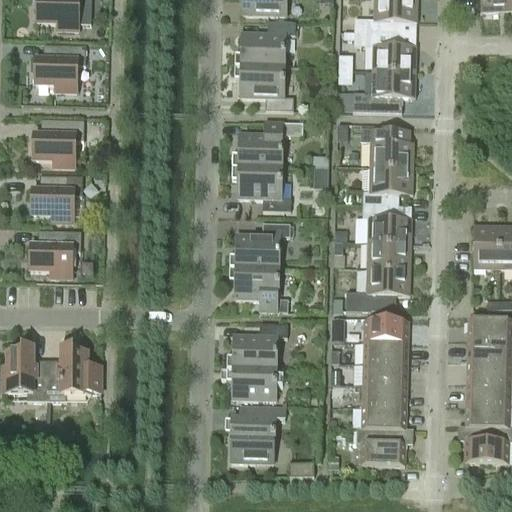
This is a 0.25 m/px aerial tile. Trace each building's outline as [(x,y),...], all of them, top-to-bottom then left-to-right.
[(38,2),(37,28),(57,29),(57,35),(79,35),(79,29),(90,30),(92,4),(88,4),(87,0),(45,0),(45,2),(38,2)] [(286,0),(243,0),(243,20),(286,21),(286,0)] [(418,1),(375,0),(374,25),(368,25),(368,26),(354,25),(354,38),(393,38),(393,27),(417,27),(418,1)] [(507,16),(505,0),(479,0),(481,18),(507,16)] [(242,38),(241,70),(285,72),(285,40),(295,41),(296,27),(268,27),(267,39),(242,38)] [(354,38),(343,38),(343,45),(354,45),(353,51),(373,51),(373,76),(416,77),(417,51),(393,50),(393,38),(354,38)] [(36,64),(35,90),(56,91),(56,97),(77,97),(78,71),(86,71),(86,51),(44,50),(43,64),(36,64)] [(340,59),(341,87),(354,87),(353,59),(340,59)] [(285,72),(241,70),(241,103),(266,104),(265,116),(293,116),(294,103),(284,103),(285,72)] [(416,77),(373,76),(372,100),(366,100),(366,114),(391,114),(391,102),(415,103),(416,77)] [(34,139),(33,165),(54,166),(54,172),(75,172),(76,146),(84,147),(84,126),(42,125),(41,139),(34,139)] [(232,171),(282,172),(283,141),(303,142),(303,128),(265,127),(265,139),(240,139),(239,159),(233,158),(232,171)] [(370,173),(413,174),(414,148),(394,147),(394,135),(361,134),(361,148),(371,148),(370,173)] [(329,173),(329,162),(314,162),(313,173),(316,173),(329,173)] [(282,172),(232,171),(232,184),(238,184),(238,203),(263,204),(263,216),(291,217),(291,204),(281,203),(282,172)] [(364,197),(363,210),(388,211),(389,199),(413,200),(413,174),(370,173),(370,197),(364,197)] [(33,194),(32,221),(52,221),(52,227),(74,228),(74,202),(82,202),(83,182),(40,181),(40,195),(33,194)] [(388,211),(363,210),(363,223),(369,224),(368,248),(411,249),(412,223),(388,223),(388,211)] [(237,239),(236,272),(279,273),(280,242),(290,242),(290,229),(262,228),(262,240),(237,239)] [(499,274),(499,230),(473,230),(473,273),(499,274)] [(511,230),(499,230),(499,274),(511,273),(511,230)] [(31,250),(30,276),(51,277),(51,283),(72,283),(73,257),(81,257),(81,237),(39,236),(38,250),(31,250)] [(345,248),(345,236),(333,236),(333,238),(333,247),(334,247),(342,247),(345,248)] [(334,247),(334,260),(342,260),(342,247),(334,247)] [(411,249),(368,248),(367,273),(411,274),(411,249)] [(279,273),(236,272),(235,304),(260,305),(260,317),(288,318),(288,304),(278,304),(279,273)] [(411,274),(367,273),(367,298),(347,297),(346,316),(371,317),(371,316),(395,317),(396,300),(410,300),(411,274)] [(499,307),(499,315),(511,315),(511,306),(499,307)] [(499,315),(499,307),(487,307),(487,316),(499,315)] [(343,347),(344,323),(332,323),(331,347),(343,347)] [(511,324),(468,323),(468,346),(511,347),(511,330),(511,324)] [(364,348),(408,349),(408,326),(365,325),(364,348)] [(233,372),(276,374),(277,342),(287,343),(288,329),(260,329),(259,341),(234,340),(233,372)] [(468,346),(467,367),(511,368),(511,347),(468,346)] [(408,349),(364,348),(363,369),(407,370),(408,349)] [(47,407),(47,366),(34,366),(34,352),(22,352),(22,357),(8,357),(7,371),(3,371),(3,376),(3,395),(3,399),(27,399),(27,406),(47,407)] [(47,366),(47,407),(67,407),(67,399),(92,399),(92,372),(88,372),(88,357),(74,357),(74,352),(62,352),(61,366),(47,366)] [(331,356),(331,369),(339,369),(339,356),(331,356)] [(467,367),(467,389),(510,390),(511,368),(467,367)] [(407,370),(363,369),(363,391),(407,392),(407,370)] [(276,374),(233,372),(232,405),(276,406),(276,374)] [(339,376),(331,376),(330,390),(339,390),(339,376)] [(467,389),(466,410),(510,411),(510,390),(467,389)] [(407,392),(363,391),(362,412),(406,413),(407,392)] [(338,406),(338,393),(330,393),(330,406),(338,406)] [(510,411),(466,410),(466,431),(466,432),(509,433),(509,432),(510,411)] [(232,423),(231,456),(232,456),(232,468),(273,469),(273,457),(274,457),(275,425),(285,426),(285,412),(257,412),(257,424),(232,423)] [(362,412),(362,433),(362,434),(406,435),(406,413),(362,412)] [(466,432),(466,431),(458,431),(458,446),(465,446),(465,468),(509,469),(509,447),(511,447),(511,432),(509,432),(509,433),(466,432)] [(362,434),(362,433),(357,433),(357,448),(361,448),(361,470),(405,471),(405,449),(413,450),(413,435),(406,435),(362,434)] [(333,474),(339,474),(340,462),(328,462),(327,474),(333,474)] [(314,467),(289,468),(289,482),(314,482),(314,467)]
